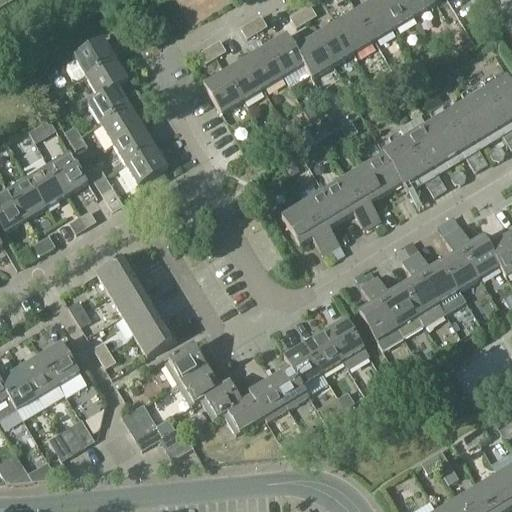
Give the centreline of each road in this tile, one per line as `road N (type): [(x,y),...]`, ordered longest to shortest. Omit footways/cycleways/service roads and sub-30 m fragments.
road 1 (unclassified): [(358,511),(330,489),(297,483),(0,510)]
road 2 (residential): [(197,192),(208,167),(154,70),(268,0)]
road 3 (residential): [(511,171),(278,304)]
road 4 (residential): [(0,297),(168,196),(197,192)]
road 5 (residential): [(278,304),(223,340),(164,245)]
road 6 (residential): [(278,304),(197,192)]
